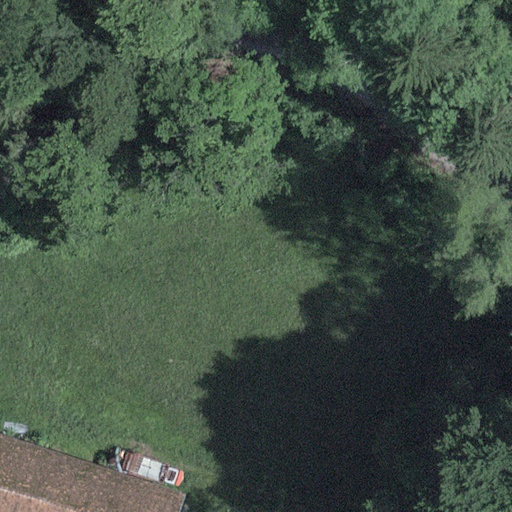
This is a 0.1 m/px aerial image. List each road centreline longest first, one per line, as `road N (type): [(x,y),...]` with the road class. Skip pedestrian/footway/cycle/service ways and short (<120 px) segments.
road 1 (track): [(511,205),(366,87),(254,28),(166,0)]
road 2 (track): [(266,511),(135,459)]
